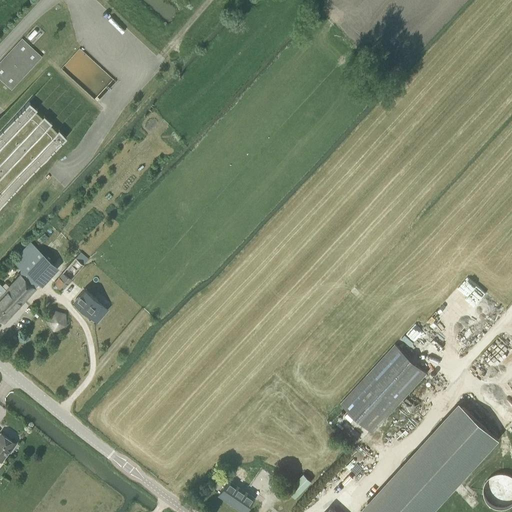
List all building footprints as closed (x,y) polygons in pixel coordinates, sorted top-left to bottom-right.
[(0,78),(12,89),(41,57),(22,39),(0,62),(0,78)] [(99,100),(117,81),(81,48),(65,65),(68,68),(74,61),(83,70),(75,78),(99,100)] [(0,207),(66,136),(28,100),(0,130),(0,207)] [(92,209),(81,220),(90,230),(102,219),(92,209)] [(20,268),(21,274),(34,287),(55,264),(30,242),(12,261),(20,268)] [(81,252),(76,258),(84,265),(89,259),(81,252)] [(62,290),(84,265),(76,258),(75,258),(54,283),(62,290)] [(34,287),(21,274),(6,289),(0,283),(0,318),(4,322),(36,288),(34,287)] [(93,317),(103,305),(85,289),(75,300),(80,305),(79,306),(93,318),(93,317)] [(65,322),(66,320),(65,316),(63,314),(60,312),(58,311),(54,312),(51,314),(49,316),(48,319),(49,323),(50,325),(53,328),(56,329),(60,328),(62,327),(63,326),(65,324),(65,322)] [(373,432),(427,373),(395,344),(341,403),(373,432)] [(366,511),(431,511),(499,439),(463,406),(366,511)] [(0,459),(1,460),(13,442),(0,434),(0,433),(0,459)] [(296,497),(312,481),(304,473),(288,490),(296,497)] [(244,511),(254,498),(228,481),(219,495),(244,511)]
